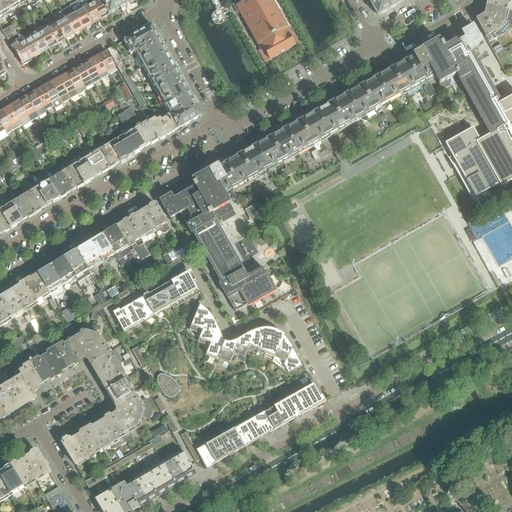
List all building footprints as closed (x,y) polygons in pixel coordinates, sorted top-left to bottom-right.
[(9,9),(3,0),(0,0),(0,20),(6,17),(3,13),(9,9)] [(24,0),(3,0),(9,9),(24,0)] [(100,19),(91,3),(89,0),(83,0),(87,5),(82,8),(91,26),(97,23),(97,21),(100,19)] [(109,16),(99,0),(95,0),(91,3),(100,19),(102,18),(104,19),(109,16)] [(135,1),(134,0),(99,0),(109,16),(115,13),(115,11),(130,3),(131,3),(135,1)] [(287,28),(285,23),(286,22),(284,23),(282,18),(283,17),(283,16),(281,17),(279,13),(280,12),(280,11),(278,12),(275,7),(277,6),(275,6),(272,2),(274,1),(274,0),(272,1),(271,0),(249,0),(241,5),(239,2),(233,6),(238,14),(240,13),(242,18),(241,19),(243,19),(245,23),(244,24),(244,25),(246,24),(248,29),(247,29),(247,30),(249,29),(251,34),(250,35),(250,36),(252,35),(254,39),(253,40),(253,41),(255,40),(257,45),(256,46),(258,46),(260,50),(258,51),(260,54),(264,52),(269,61),(295,47),(289,37),(294,35),(292,32),(290,33),(288,29),(289,28),(289,27),(287,28)] [(367,0),(376,14),(379,15),(403,2),(401,0),(367,0)] [(506,11),(507,0),(487,0),(487,1),(486,2),(485,5),(486,6),(486,7),(506,11)] [(82,29),(71,9),(68,3),(65,4),(68,9),(66,10),(69,15),(65,18),(74,35),(79,32),(80,31),(82,29)] [(91,26),(82,8),(76,11),(74,7),(71,9),(82,29),(85,28),(87,28),(91,26)] [(511,28),(511,11),(506,11),(486,7),(485,14),(483,16),(476,21),(485,38),(488,44),(498,38),(495,33),(498,32),(505,37),(511,28)] [(21,20),(31,14),(27,8),(17,14),(21,20)] [(74,35),(65,18),(61,12),(53,17),(54,18),(53,18),(65,39),(67,38),(69,38),(74,35)] [(65,39),(53,18),(45,23),(47,28),(57,45),(62,42),(63,40),(65,39)] [(47,49),(36,28),(38,26),(35,21),(30,24),(33,30),(32,30),(35,34),(30,37),(39,55),(45,52),(45,50),(47,49)] [(16,31),(13,26),(2,32),(7,41),(17,35),(15,32),(16,31)] [(57,45),(47,28),(42,30),(40,26),(38,26),(36,28),(47,49),(50,48),(52,48),(57,45)] [(438,42),(420,52),(420,53),(434,76),(442,91),(454,85),(451,80),(451,79),(455,76),(456,76),(457,75),(460,80),(459,80),(466,92),(467,94),(473,105),(474,107),(480,118),(481,120),(488,131),(477,137),(472,129),(444,144),(452,157),(448,159),(452,166),(456,164),(475,198),(488,191),(495,187),(498,185),(500,188),(511,181),(511,97),(500,104),(500,103),(477,63),(479,62),(476,57),(475,55),(473,52),(472,51),(483,45),(477,36),(475,32),(473,27),(462,33),(464,37),(465,39),(459,43),(458,41),(453,44),(448,46),(446,42),(440,46),(438,42)] [(163,48),(158,40),(154,33),(155,31),(153,28),(151,28),(149,28),(147,29),(125,41),(132,55),(136,53),(144,67),(167,55),(166,53),(167,52),(165,48),(163,48)] [(39,55),(30,37),(25,40),(22,36),(20,35),(18,37),(21,42),(30,59),(32,58),(34,58),(39,55)] [(30,59),(21,42),(17,45),(12,48),(22,65),(29,61),(28,60),(30,59)] [(500,46),(493,50),(495,54),(503,50),(500,46)] [(121,62),(125,59),(123,56),(119,58),(113,48),(108,51),(116,66),(121,63),(121,62)] [(117,71),(106,52),(98,57),(109,76),(117,71)] [(434,76),(420,53),(413,57),(413,58),(405,62),(418,86),(423,83),(427,80),(434,76)] [(180,78),(175,69),(170,61),(171,59),(169,56),(167,56),(167,55),(144,67),(151,81),(150,81),(148,82),(143,82),(144,85),(148,84),(150,84),(152,82),(161,97),(183,84),(183,83),(183,82),(181,78),(180,78)] [(109,76),(98,57),(90,61),(101,80),(109,76)] [(101,80),(90,61),(82,65),(93,85),(101,80)] [(389,102),(418,86),(405,62),(403,61),(400,63),(400,65),(382,75),(381,74),(378,76),(378,78),(376,79),(389,102)] [(93,85),(82,65),(74,70),(85,89),(93,85)] [(85,89),(74,70),(67,74),(78,95),(86,91),(85,89)] [(78,95),(67,74),(58,79),(70,100),(78,95)] [(375,110),(389,102),(376,79),(375,79),(373,78),(370,80),(370,82),(369,83),(352,92),(351,91),(347,93),(348,95),(346,95),(359,119),(365,116),(368,121),(377,115),(375,110)] [(70,100),(58,79),(50,84),(62,106),(63,106),(62,105),(70,100)] [(62,106),(50,84),(42,88),(53,107),(55,110),(62,106)] [(124,84),(116,88),(123,101),(124,101),(131,97),(124,84)] [(200,113),(187,90),(188,89),(186,85),(184,85),(183,84),(161,97),(164,102),(171,116),(166,119),(170,125),(173,124),(177,130),(199,117),(200,113)] [(53,107),(42,88),(34,92),(43,109),(45,112),(53,107)] [(43,109),(34,92),(29,95),(26,97),(39,119),(42,117),(39,111),(43,109)] [(336,132),(359,119),(346,95),(345,96),(343,95),(340,97),(340,99),(330,105),(315,113),(329,136),(332,134),(336,132)] [(39,119),(26,97),(19,102),(31,122),(38,118),(39,119)] [(117,97),(112,100),(115,106),(118,104),(120,103),(117,97)] [(112,100),(104,104),(104,105),(107,110),(115,106),(112,100)] [(120,103),(118,104),(122,110),(127,107),(124,101),(123,101),(123,102),(120,103)] [(31,122),(19,102),(10,107),(22,126),(23,127),(31,122)] [(104,105),(96,109),(100,115),(106,111),(107,110),(104,105)] [(22,126),(10,107),(3,111),(14,131),(22,126)] [(14,131),(3,111),(0,112),(0,124),(7,137),(6,135),(14,131)] [(91,118),(88,113),(81,118),(83,123),(91,118)] [(325,138),(329,136),(315,113),(291,127),(289,126),(286,128),(286,130),(285,130),(298,154),(313,145),(321,141),(322,143),(327,141),(325,138)] [(384,127),(383,125),(378,117),(378,116),(374,119),(378,126),(379,125),(381,129),(384,127)] [(83,123),(80,118),(73,122),(76,127),(83,123)] [(157,142),(177,130),(173,124),(170,125),(166,119),(161,122),(161,121),(156,123),(155,121),(148,126),(157,142)] [(157,142),(148,126),(147,123),(122,138),(133,156),(140,152),(139,151),(150,144),(151,145),(157,142)] [(87,136),(82,126),(78,128),(84,138),(87,136)] [(284,162),(298,154),(285,130),(283,131),(282,130),(278,132),(278,134),(275,136),(268,140),(261,144),(259,143),(256,145),(256,147),(255,147),(268,171),(278,165),(284,162)] [(59,137),(56,131),(50,135),(53,140),(59,137)] [(126,160),(131,158),(133,156),(122,138),(98,153),(108,171),(115,167),(114,166),(123,161),(126,159),(126,160)] [(38,151),(45,147),(43,143),(36,148),(38,151)] [(268,171),(255,147),(253,148),(252,147),(248,149),(248,151),(232,160),(231,161),(229,160),(226,162),(226,164),(239,187),(253,180),(268,171)] [(102,175),(108,171),(98,153),(95,148),(87,153),(87,152),(84,154),(82,149),(77,152),(80,157),(82,156),(85,160),(73,168),(84,186),(90,182),(90,181),(100,175),(101,174),(102,175)] [(15,166),(22,161),(20,157),(12,162),(15,166)] [(10,174),(22,167),(19,163),(8,170),(10,174)] [(239,187),(226,164),(218,168),(217,168),(216,169),(210,172),(211,172),(210,173),(211,176),(212,176),(212,177),(213,179),(214,179),(215,180),(215,182),(217,186),(218,185),(219,187),(218,187),(220,190),(221,192),(222,196),(224,195),(230,192),(239,187)] [(77,190),(84,186),(73,168),(48,182),(59,201),(66,197),(65,196),(74,191),(77,189),(77,190)] [(214,220),(214,221),(211,216),(212,215),(212,214),(229,205),(228,203),(227,203),(223,196),(224,195),(222,196),(221,192),(220,190),(218,187),(219,187),(218,185),(217,186),(215,182),(215,180),(214,179),(213,179),(212,177),(212,176),(211,176),(210,173),(211,172),(210,172),(192,182),(194,185),(185,190),(186,193),(182,196),(180,193),(180,194),(179,194),(178,194),(179,195),(180,195),(181,196),(173,201),(170,196),(160,202),(162,206),(170,219),(180,214),(187,226),(187,227),(191,234),(193,233),(221,284),(220,285),(227,299),(228,299),(235,313),(247,306),(248,307),(287,285),(275,263),(249,278),(248,277),(246,278),(243,273),(244,273),(214,220)] [(59,201),(48,182),(45,178),(36,183),(33,178),(30,180),(33,185),(27,190),(29,194),(24,197),(34,216),(41,211),(41,210),(52,204),(53,205),(59,201)] [(265,189),(261,183),(257,185),(260,191),(265,189)] [(34,216),(24,197),(21,192),(0,205),(0,213),(10,230),(17,226),(16,225),(25,220),(28,218),(28,219),(34,216)] [(243,204),(238,195),(236,196),(234,193),(232,195),(238,207),(243,204)] [(166,224),(157,209),(155,205),(149,207),(149,209),(134,217),(133,217),(130,219),(130,220),(129,220),(128,220),(140,240),(156,230),(164,235),(170,231),(166,224)] [(258,217),(253,207),(245,211),(251,221),(258,217)] [(10,230),(0,213),(0,234),(4,233),(5,233),(10,230)] [(114,255),(140,240),(128,220),(128,221),(126,221),(123,223),(123,224),(108,233),(107,233),(104,234),(103,236),(102,236),(114,255)] [(88,271),(114,255),(102,236),(102,237),(100,237),(97,238),(97,240),(82,249),(81,248),(78,250),(77,252),(77,251),(76,252),(88,271)] [(90,275),(88,271),(76,252),(76,253),(74,252),(71,254),(71,256),(56,264),(55,264),(52,266),(51,267),(50,267),(62,287),(75,279),(77,283),(90,275)] [(177,260),(172,252),(167,255),(173,263),(177,260)] [(136,262),(132,255),(128,258),(132,265),(136,262)] [(171,262),(167,255),(163,257),(167,265),(171,262)] [(113,271),(109,264),(104,267),(108,274),(113,271)] [(42,299),(62,287),(50,267),(50,268),(48,268),(45,270),(45,271),(30,280),(29,280),(24,283),(37,304),(38,306),(44,303),(42,299)] [(183,276),(169,284),(181,305),(200,295),(199,294),(197,290),(199,289),(191,275),(189,272),(187,273),(183,276)] [(0,303),(10,320),(37,304),(24,283),(19,285),(19,287),(4,296),(2,296),(0,297),(0,303)] [(165,286),(161,288),(171,306),(173,310),(181,305),(169,284),(165,286)] [(158,290),(152,294),(162,311),(171,306),(161,288),(158,290)] [(107,302),(101,293),(94,297),(100,306),(101,306),(107,302)] [(144,298),(142,299),(152,317),(162,311),(152,294),(149,295),(148,294),(143,297),(144,298)] [(57,308),(52,300),(52,299),(48,302),(53,310),(57,308)] [(134,304),(133,305),(142,322),(143,322),(144,323),(151,320),(150,318),(152,317),(142,299),(137,302),(134,304)] [(92,309),(88,301),(80,306),(84,314),(92,309)] [(0,325),(10,320),(0,303),(0,325)] [(127,308),(123,310),(133,328),(142,322),(133,305),(127,308)] [(95,321),(97,313),(101,310),(101,306),(100,306),(92,310),(92,311),(90,320),(95,321)] [(199,307),(189,330),(201,335),(209,316),(208,315),(207,313),(206,312),(205,311),(204,310),(203,309),(202,309),(201,308),(200,307),(199,306),(199,307)] [(77,317),(71,307),(62,313),(68,323),(77,317)] [(106,316),(103,310),(97,314),(100,319),(106,316)] [(119,310),(113,314),(114,315),(123,333),(133,328),(123,310),(120,312),(119,310)] [(201,335),(198,342),(209,347),(218,328),(217,327),(216,325),(215,323),(214,322),(213,320),(212,319),(211,318),(211,317),(210,317),(210,316),(209,316),(201,335)] [(75,333),(70,325),(61,330),(65,338),(75,333)] [(209,347),(206,355),(218,360),(218,359),(225,343),(224,343),(223,342),(222,341),(222,340),(222,339),(221,338),(221,337),(221,336),(220,335),(220,334),(220,333),(219,332),(219,331),(218,330),(218,329),(218,328),(209,347)] [(255,332),(247,352),(263,359),(265,354),(274,358),(283,338),(284,337),(282,335),(280,334),(277,333),(275,332),(273,331),(271,330),(269,330),(266,330),(264,330),(261,330),(258,331),(255,332)] [(109,354),(100,338),(97,337),(98,335),(85,332),(84,334),(82,334),(67,343),(78,362),(83,359),(88,360),(90,365),(109,354)] [(239,341),(233,354),(244,359),(247,352),(255,332),(253,332),(252,333),(251,333),(250,334),(249,334),(249,335),(248,335),(247,335),(247,336),(246,336),(244,337),(243,338),(242,339),(241,340),(240,340),(239,341)] [(274,358),(272,363),(280,369),(282,371),(292,349),(291,348),(291,347),(290,346),(289,345),(288,343),(287,342),(286,341),(285,340),(285,339),(284,339),(283,338),(274,358)] [(225,343),(218,359),(229,364),(233,354),(239,341),(238,341),(237,342),(236,342),(235,342),(235,343),(234,343),(233,343),(232,343),(232,344),(231,344),(230,344),(228,344),(227,344),(226,344),(225,343)] [(78,362),(67,343),(63,345),(62,343),(47,352),(48,354),(43,357),(55,377),(57,377),(60,375),(60,373),(73,365),(75,366),(78,364),(78,362)] [(25,356),(24,354),(21,349),(20,347),(13,351),(15,355),(18,353),(21,358),(25,356)] [(292,349),(282,371),(288,375),(296,371),(301,368),(297,358),(295,355),(292,349)] [(124,374),(119,366),(114,358),(112,359),(109,354),(90,365),(107,392),(127,380),(126,378),(124,379),(122,375),(124,374)] [(54,379),(54,377),(55,377),(43,357),(39,359),(38,358),(23,367),(24,369),(19,372),(21,375),(32,394),(38,391),(37,389),(36,387),(49,380),(51,381),(54,379)] [(29,403),(35,400),(35,399),(34,397),(32,394),(21,375),(0,387),(0,404),(7,416),(14,412),(13,410),(20,406),(28,402),(29,403)] [(132,393),(129,387),(131,386),(127,380),(107,392),(114,404),(132,393)] [(311,382),(291,393),(303,414),(323,403),(325,402),(321,396),(320,397),(311,382)] [(140,425),(142,418),(144,412),(141,411),(142,409),(132,393),(114,404),(117,409),(116,414),(112,417),(123,436),(137,427),(138,425),(140,425)] [(283,402),(274,407),(284,425),(294,420),(295,421),(301,418),(300,416),(303,414),(291,393),(281,399),(283,402)] [(274,407),(265,412),(275,430),(284,425),(274,407)] [(263,409),(251,416),(253,419),(263,437),(275,430),(265,412),(263,409)] [(161,422),(162,417),(160,412),(152,416),(151,420),(161,422)] [(118,438),(123,436),(112,417),(110,417),(109,416),(105,418),(105,420),(92,429),(90,427),(86,429),(86,431),(85,431),(97,451),(101,448),(103,450),(111,446),(120,460),(127,456),(124,452),(121,454),(115,443),(120,440),(118,438)] [(253,419),(243,425),(253,443),(263,437),(253,419)] [(243,425),(234,430),(244,448),(253,443),(243,425)] [(232,426),(222,432),(234,453),(244,448),(234,430),(232,426)] [(97,451),(85,431),(85,432),(84,431),(80,433),(80,435),(70,441),(69,440),(68,440),(66,439),(63,441),(63,443),(62,444),(76,467),(93,456),(92,454),(97,451)] [(222,432),(212,438),(224,459),(228,457),(229,459),(234,456),(233,454),(234,453),(222,432)] [(212,438),(204,442),(216,464),(224,459),(212,438)] [(106,476),(134,459),(155,447),(154,446),(158,443),(156,439),(149,442),(151,444),(99,474),(85,482),(91,492),(96,489),(94,486),(103,481),(107,487),(111,484),(106,476)] [(204,442),(194,448),(201,460),(206,469),(207,471),(213,468),(212,466),(216,464),(204,442)] [(193,471),(183,454),(182,451),(164,462),(162,463),(164,467),(176,487),(195,476),(193,471)] [(50,474),(40,457),(36,452),(34,452),(31,453),(30,456),(17,464),(14,463),(11,465),(11,467),(10,467),(23,488),(36,480),(37,482),(50,474)] [(176,487),(164,467),(162,463),(143,474),(157,498),(176,487)] [(0,501),(23,488),(10,467),(10,468),(8,467),(5,469),(5,471),(0,473),(0,501)] [(157,498),(143,474),(124,485),(138,509),(157,498)] [(133,511),(138,509),(124,485),(96,501),(102,511),(128,511),(130,511),(131,511),(133,511)] [(45,504),(48,503),(62,495),(57,486),(51,489),(52,492),(45,496),(45,497),(42,499),(45,504)] [(68,511),(72,510),(62,495),(48,503),(52,509),(59,506),(62,511),(68,511)]
